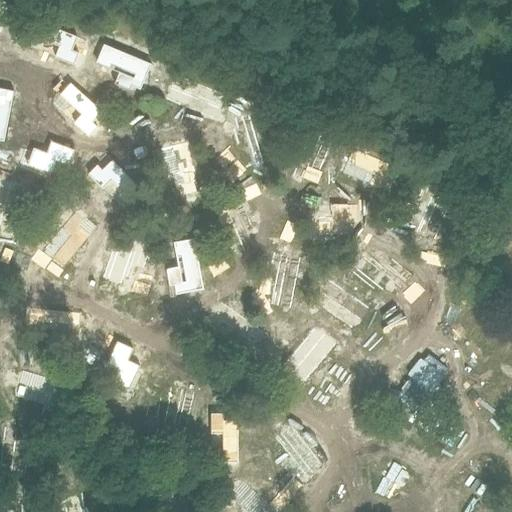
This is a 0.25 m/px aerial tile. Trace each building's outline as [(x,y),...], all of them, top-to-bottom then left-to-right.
[(126,35),(116,71),(138,77),(147,40),(126,35)] [(155,83),(173,56),(165,51),(146,77),(155,83)] [(214,106),(219,77),(192,72),(183,118),(195,120),(198,103),(214,106)] [(110,100),(116,82),(99,75),(92,93),(110,100)] [(0,140),(8,145),(31,109),(16,100),(0,125),(0,140)] [(76,160),(85,126),(69,121),(60,156),(76,160)] [(91,224),(73,266),(88,272),(106,230),(91,224)] [(145,284),(151,262),(143,260),(148,243),(137,239),(125,278),(145,284)] [(310,257),(316,244),(304,239),(298,252),(310,257)] [(371,265),(361,294),(372,298),(382,269),(371,265)] [(416,282),(397,312),(412,322),(431,292),(416,282)] [(131,343),(116,369),(128,376),(143,350),(131,343)] [(4,363),(27,376),(35,363),(12,349),(4,363)] [(156,361),(134,388),(151,402),(173,375),(156,361)] [(11,378),(6,392),(18,396),(23,382),(11,378)] [(200,421),(217,399),(200,386),(183,407),(200,421)] [(400,429),(393,447),(413,455),(421,437),(400,429)] [(53,493),(74,511),(103,478),(82,460),(53,493)]
